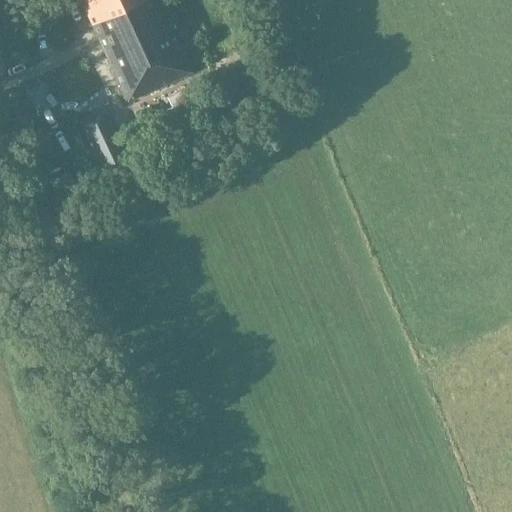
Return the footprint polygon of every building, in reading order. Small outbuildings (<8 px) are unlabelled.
[(78,0),(126,102),(190,73),(157,1),(159,0),(78,0)] [(166,98),(181,131),(211,116),(195,85),(166,98)] [(103,109),(78,121),(103,176),(129,165),(103,109)] [(162,138),(155,120),(138,127),(147,145),(162,138)] [(57,156),(50,142),(42,146),(46,153),(43,155),(47,162),(57,156)]
